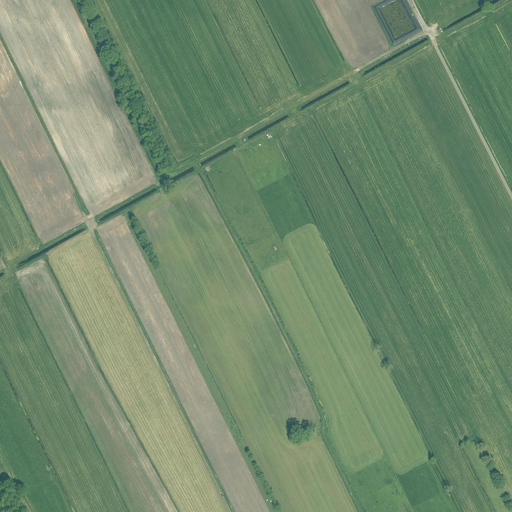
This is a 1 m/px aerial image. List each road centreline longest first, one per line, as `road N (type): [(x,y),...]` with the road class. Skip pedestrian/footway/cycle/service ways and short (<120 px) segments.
road 1 (track): [(198,169),(322,413),(323,434),(361,511)]
road 2 (track): [(88,221),(230,511)]
road 3 (track): [(511,196),(412,0)]
